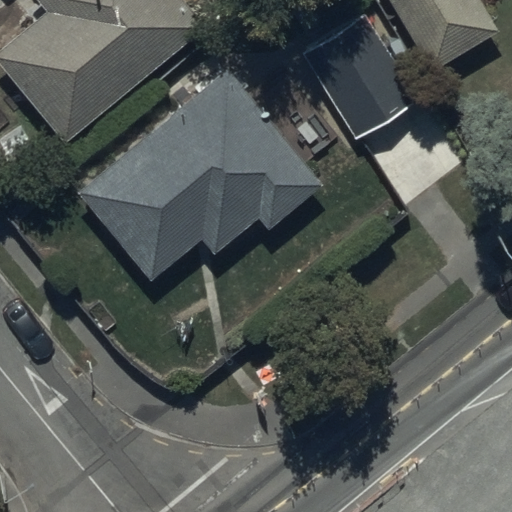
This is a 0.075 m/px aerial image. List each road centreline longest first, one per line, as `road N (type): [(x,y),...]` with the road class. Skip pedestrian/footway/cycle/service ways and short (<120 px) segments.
road 1 (residential): [(0,371),(112,511)]
road 2 (primary): [(403,511),(511,422)]
